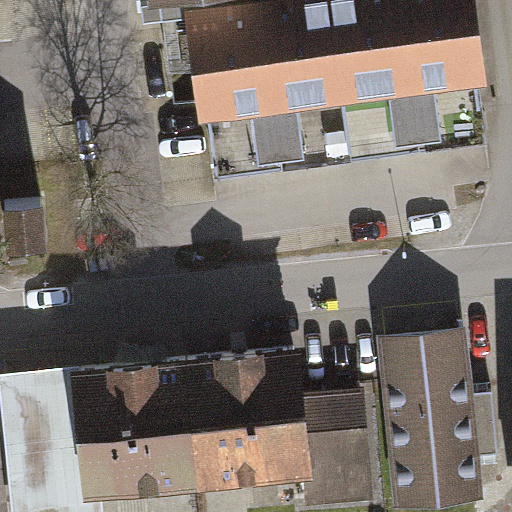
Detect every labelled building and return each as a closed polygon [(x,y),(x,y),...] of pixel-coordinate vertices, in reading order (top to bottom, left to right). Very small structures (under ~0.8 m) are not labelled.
[(187,0),(208,168),(491,133),(474,0),(187,0)] [(42,190),(4,193),(7,232),(9,245),(47,241),(42,190)] [(467,318),(383,326),(398,497),(482,489),(479,450),(498,448),(493,386),(484,387),(473,388),(467,318)] [(299,376),(296,340),(188,350),(199,476),(307,466),(300,386),(299,376)] [(100,484),(199,476),(188,350),(142,354),(89,358),(100,484)] [(102,511),(100,484),(89,358),(1,366),(14,511),(102,511)] [(365,381),(300,386),(307,466),(310,501),(375,495),(365,381)]
